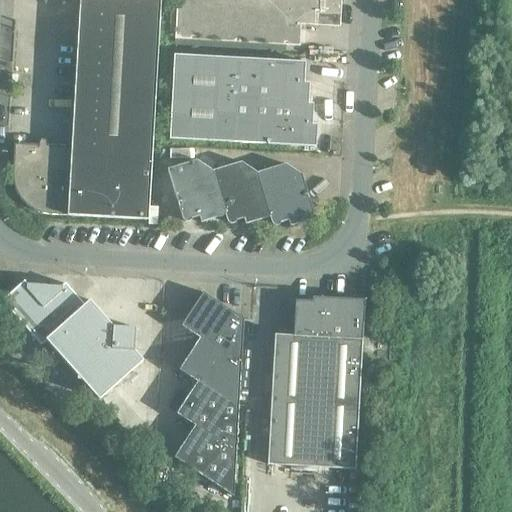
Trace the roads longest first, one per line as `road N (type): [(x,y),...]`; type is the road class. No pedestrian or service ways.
road 1 (unclassified): [(0,240),(40,255),(311,269),(336,260),(357,225),(371,0)]
road 2 (unknown): [(511,215),(425,212),(357,225)]
road 3 (unclassified): [(90,511),(0,420)]
